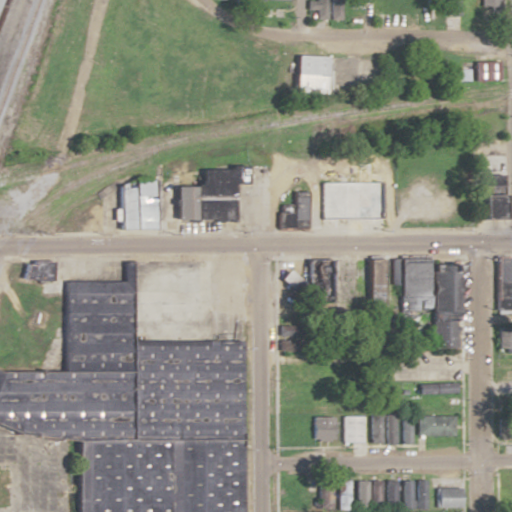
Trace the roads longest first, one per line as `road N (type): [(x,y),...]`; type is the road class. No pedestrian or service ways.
road 1 (tertiary): [(511,244),(0,246)]
road 2 (residential): [(212,0),(300,35),(511,36)]
road 3 (residential): [(475,511),(472,246)]
road 4 (residential): [(259,511),(258,248)]
road 5 (residential): [(511,457),(259,458)]
road 6 (residential): [(511,36),(510,245)]
